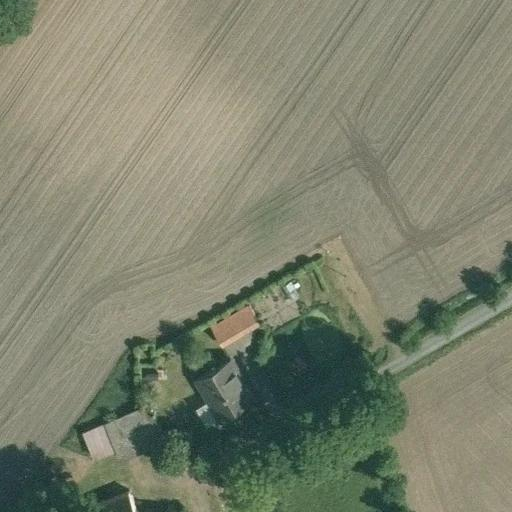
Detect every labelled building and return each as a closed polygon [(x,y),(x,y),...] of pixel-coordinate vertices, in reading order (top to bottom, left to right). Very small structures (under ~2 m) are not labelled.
[(249,302),(209,321),(220,342),(260,323),(249,302)] [(233,358),(200,377),(222,414),(255,395),(233,358)] [(167,438),(152,403),(108,423),(108,424),(118,446),(122,457),(167,438)] [(108,424),(86,433),(96,455),(118,446),(108,424)] [(140,511),(131,489),(95,504),(98,511),(140,511)] [(257,511),(252,492),(225,500),(228,511),(257,511)]
